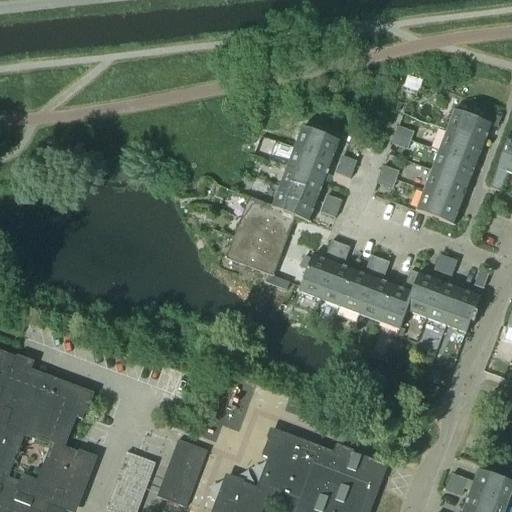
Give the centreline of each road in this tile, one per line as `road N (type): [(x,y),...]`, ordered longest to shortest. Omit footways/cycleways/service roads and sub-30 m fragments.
road 1 (residential): [(507,268),(355,219)]
road 2 (residential): [(414,511),(467,372)]
